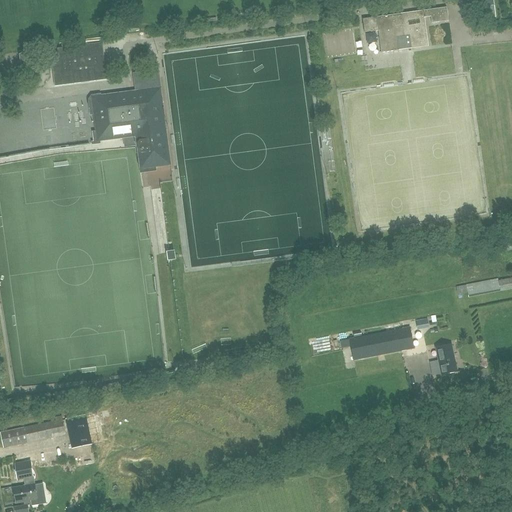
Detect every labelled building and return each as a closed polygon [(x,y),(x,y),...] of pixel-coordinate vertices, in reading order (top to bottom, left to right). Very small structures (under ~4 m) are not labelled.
[(478,20),(496,18),(493,0),(477,2),(476,5),(476,8),(478,20)] [(448,21),(446,8),(363,19),(365,33),(378,31),(381,53),(428,47),(424,18),(431,17),(432,23),(448,21)] [(54,87),(107,80),(102,43),(49,50),(54,87)] [(20,66),(27,65),(26,54),(19,55),(20,66)] [(132,137),(141,136),(145,167),(147,169),(170,166),(160,89),(152,90),(152,89),(135,92),(101,96),(101,94),(96,94),(96,98),(94,102),(92,102),(97,141),(132,137)] [(511,250),(511,240),(505,242),(505,241),(502,241),(503,244),(501,244),(502,248),(506,247),(507,251),(511,250)] [(466,285),(469,298),(501,292),(500,292),(511,289),(511,278),(498,281),(498,279),(466,285)] [(427,319),(416,321),(418,329),(429,327),(427,319)] [(413,349),(409,328),(350,340),(340,342),(341,349),(351,347),(354,360),(413,349)] [(441,375),(457,372),(451,345),(436,348),(441,375)] [(72,449),(101,442),(95,414),(66,420),(72,449)] [(4,448),(53,437),(52,434),(65,432),(62,417),(55,418),(56,421),(1,433),(4,448)] [(33,477),(30,462),(14,465),(18,480),(25,479),(26,485),(24,485),(24,486),(25,493),(27,493),(28,500),(31,499),(32,503),(32,506),(39,505),(35,483),(34,477),(33,477)] [(26,504),(32,503),(31,499),(28,500),(27,493),(25,493),(24,486),(13,488),(16,503),(15,503),(16,504),(24,503),(24,505),(26,504)]
